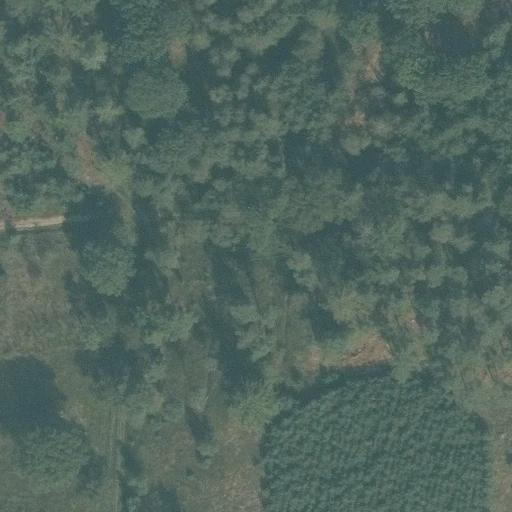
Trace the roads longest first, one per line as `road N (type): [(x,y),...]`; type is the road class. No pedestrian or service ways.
road 1 (track): [(511,229),(125,214)]
road 2 (track): [(110,511),(125,214)]
road 3 (track): [(125,214),(101,0)]
road 4 (track): [(125,214),(0,224)]
